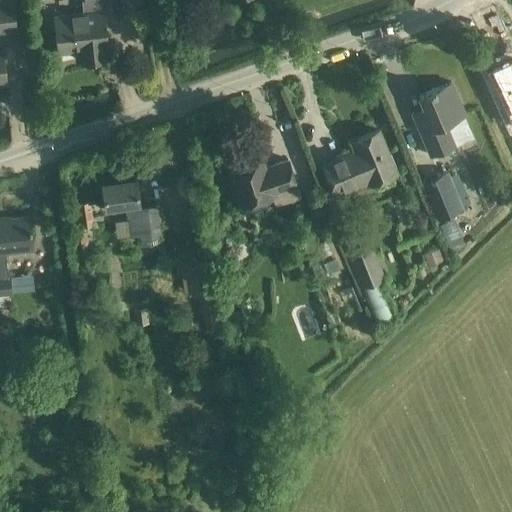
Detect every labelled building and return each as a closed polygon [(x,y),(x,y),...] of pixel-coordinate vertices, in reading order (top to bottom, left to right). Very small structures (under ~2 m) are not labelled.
[(0,0),(0,83),(5,83),(0,36),(0,32),(13,31),(10,0),(0,0)] [(81,0),(83,12),(55,15),(59,51),(89,48),(91,61),(108,59),(108,58),(111,56),(110,51),(107,49),(101,0),(81,0)] [(491,74),(482,77),(497,110),(507,106),(511,114),(511,113),(511,54),(487,66),(491,74)] [(431,155),(456,144),(456,145),(458,144),(448,125),(466,116),(459,100),(451,82),(419,95),(429,117),(417,122),(431,155)] [(322,161),(330,180),(336,195),(370,181),(370,183),(396,172),(395,169),(397,169),(391,154),(389,154),(378,129),(353,140),(357,151),(344,156),(343,153),(322,161)] [(296,185),(294,178),(288,159),(265,166),(263,160),(228,171),(239,206),(244,204),(247,204),(249,206),(257,203),(259,200),(272,195),(275,205),(300,198),(296,185)] [(461,207),(446,170),(422,180),(437,217),(461,207)] [(160,241),(158,226),(156,206),(140,208),(136,178),(102,183),(105,208),(127,205),(131,235),(140,233),(141,244),(160,241)] [(94,226),(91,201),(77,203),(80,224),(73,225),(77,250),(89,249),(86,227),(94,226)] [(449,219),(455,234),(481,220),(475,206),(449,219)] [(0,294),(8,294),(7,278),(4,251),(32,248),(29,217),(0,219),(0,294)] [(381,278),(385,276),(369,235),(344,245),(361,287),(362,286),(381,278)] [(316,278),(340,268),(344,265),(334,237),(329,240),(328,238),(306,249),(316,278)] [(190,262),(194,292),(202,291),(213,290),(209,260),(198,261),(190,262)] [(381,278),(362,286),(377,321),(396,313),(381,278)]
